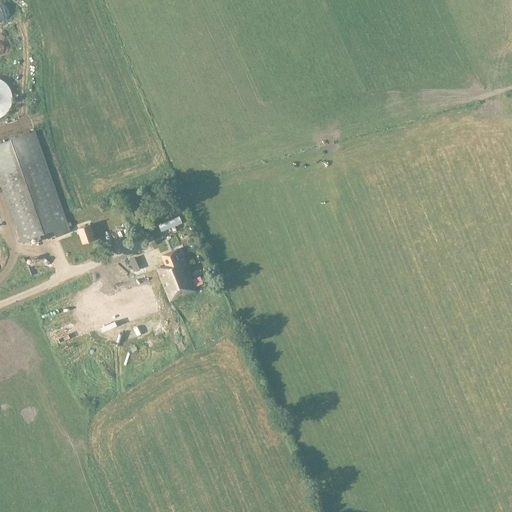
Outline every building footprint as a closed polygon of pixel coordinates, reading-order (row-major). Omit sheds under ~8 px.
[(0,117),(1,117),(3,115),(6,112),(8,109),(10,105),(12,100),(11,95),(10,91),(8,87),(5,83),(0,80),(0,117)] [(35,132),(0,143),(0,184),(20,242),(53,230),(55,237),(70,232),(35,132)] [(179,217),(158,225),(161,232),(182,223),(179,217)] [(89,225),(76,229),(82,244),(94,240),(89,225)] [(165,266),(156,270),(170,302),(197,291),(183,259),(179,260),(175,250),(161,256),(165,266)] [(116,280),(117,287),(123,286),(122,279),(128,277),(125,261),(113,263),(117,280),(116,280)] [(132,275),(141,271),(138,265),(129,268),(132,275)] [(202,283),(210,280),(207,275),(200,278),(202,283)] [(115,309),(123,318),(128,313),(121,304),(115,309)] [(162,345),(166,355),(174,352),(171,342),(162,345)] [(82,389),(73,380),(68,385),(82,399),(97,385),(92,379),(82,389)]
